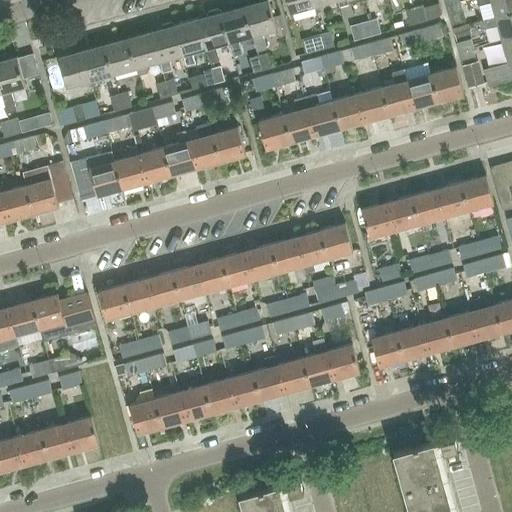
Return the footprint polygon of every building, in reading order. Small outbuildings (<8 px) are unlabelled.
[(280,15),(273,17),(268,0),(261,0),(244,5),(257,51),(266,49),(261,32),(276,28),(276,27),(283,25),(280,15)] [(314,5),(312,0),(287,0),(290,12),(314,5)] [(495,16),(511,11),(511,0),(483,0),(484,4),(491,2),(495,16)] [(460,1),(446,5),(451,25),(462,22),(459,10),(462,9),(460,1)] [(256,51),(257,51),(244,5),(221,11),(229,41),(233,56),(242,54),(238,39),(252,35),(256,51)] [(419,22),(427,20),(423,5),(415,8),(419,22)] [(409,25),(419,22),(415,8),(405,10),(409,25)] [(215,45),(229,41),(221,11),(198,18),(211,63),(219,60),(215,45)] [(502,40),(511,36),(511,11),(495,16),(485,19),(487,29),(498,26),(502,40)] [(210,63),(211,63),(198,18),(175,24),(186,65),(195,63),(192,52),(205,48),(210,63)] [(372,35),(380,33),(376,18),(368,21),(372,35)] [(354,40),(372,35),(368,21),(350,26),(354,40)] [(175,24),(174,24),(171,22),(162,24),(160,28),(151,30),(160,61),(163,72),(172,69),(169,58),(182,54),(185,65),(186,65),(175,24)] [(438,23),(418,29),(421,42),(442,36),(438,23)] [(418,29),(399,34),(402,47),(421,42),(418,29)] [(146,65),(160,61),(151,30),(128,37),(136,67),(139,75),(148,72),(146,65)] [(326,48),(334,46),(330,31),(322,33),(326,48)] [(322,33),(301,39),(305,54),(326,48),(322,33)] [(511,36),(502,40),(508,62),(483,69),(488,86),(511,79),(511,36)] [(113,73),(136,67),(128,37),(105,43),(113,73)] [(389,37),(368,43),(372,55),(393,49),(389,37)] [(458,51),(473,47),(471,38),(456,42),(458,51)] [(90,80),(113,73),(105,43),(82,50),(90,80)] [(368,43),(349,48),(353,60),(372,55),(368,43)] [(458,51),(460,60),(475,56),(473,47),(458,51)] [(66,86),(90,80),(82,50),(58,56),(66,86)] [(340,50),(320,56),(323,68),(343,63),(340,50)] [(262,70),(271,67),(267,53),(258,55),(262,70)] [(10,89),(25,85),(16,55),(0,59),(0,87),(5,107),(7,113),(16,110),(10,89)] [(253,72),(262,70),(258,55),(249,58),(253,72)] [(320,56),(300,61),(303,74),(323,68),(320,56)] [(438,100),(463,94),(455,65),(430,72),(438,100)] [(216,83),(224,80),(220,66),(212,68),(216,83)] [(463,70),(467,86),(482,82),(478,66),(463,70)] [(292,67),(271,73),(275,85),(295,80),(292,67)] [(207,85),(216,83),(212,68),(203,70),(207,85)] [(393,82),(381,86),(389,114),(413,107),(405,79),(402,68),(390,71),(393,82)] [(413,107),(438,100),(430,72),(405,79),(413,107)] [(271,73),(252,78),(255,91),(275,85),(271,73)] [(169,95),(178,93),(174,79),(165,81),(169,95)] [(160,98),(169,95),(165,81),(157,83),(160,98)] [(364,121),(389,114),(381,86),(356,92),(364,121)] [(205,105),(224,100),(221,87),(201,93),(205,105)] [(123,108),(132,106),(128,91),(119,94),(123,108)] [(339,128),(364,121),(356,92),(332,99),(339,128)] [(184,111),(205,105),(201,93),(181,98),(184,111)] [(114,110),(123,108),(119,94),(110,96),(114,110)] [(305,97),(315,134),(339,128),(332,99),(320,103),(318,94),(305,97)] [(282,113),(290,141),(315,134),(305,97),(293,100),(296,109),(282,113)] [(152,107),(155,119),(175,113),(172,101),(152,107)] [(76,121),(85,118),(81,104),(72,106),(76,121)] [(135,124),(155,119),(152,107),(132,112),(135,124)] [(265,148),(290,141),(282,113),(257,120),(265,148)] [(103,120),(107,132),(126,127),(123,114),(103,120)] [(13,134),(21,132),(17,117),(9,120),(13,134)] [(4,137),(13,134),(9,120),(0,122),(4,137)] [(87,137),(107,132),(103,120),(83,125),(87,137)] [(212,132),(220,161),(245,154),(237,125),(212,132)] [(212,132),(199,136),(197,129),(186,132),(188,139),(187,139),(196,168),(220,161),(212,132)] [(33,134),(15,139),(18,152),(37,146),(33,134)] [(15,139),(0,143),(0,156),(18,152),(15,139)] [(171,174),(196,168),(187,139),(163,146),(171,174)] [(147,181),(171,174),(163,146),(139,153),(147,181)] [(122,188),(147,181),(139,153),(114,159),(122,188)] [(96,195),(122,188),(114,159),(88,166),(96,195)] [(508,185),(511,184),(511,161),(511,160),(500,163),(507,186),(508,185)] [(496,189),(507,186),(500,163),(489,166),(496,189)] [(37,172),(23,175),(25,184),(26,184),(33,212),(58,205),(50,177),(48,167),(37,170),(37,172)] [(468,209),(493,202),(485,174),(460,181),(468,209)] [(442,216),(468,209),(460,181),(435,188),(442,216)] [(8,219),(33,212),(26,184),(25,184),(1,191),(8,219)] [(501,209),(503,209),(511,206),(511,199),(508,185),(507,186),(496,189),(501,209)] [(418,223),(442,216),(435,188),(410,195),(418,223)] [(0,221),(8,219),(1,191),(0,191),(0,221)] [(393,229),(418,223),(410,195),(386,201),(393,229)] [(369,236),(393,229),(386,201),(361,208),(369,236)] [(318,229),(326,258),(352,250),(344,222),(318,229)] [(312,261),(326,258),(318,229),(294,236),(301,264),(303,264),(305,272),(314,270),(312,261)] [(277,271),(301,264),(294,236),(269,243),(277,271)] [(480,254),(500,248),(497,236),(476,241),(480,254)] [(461,259),(480,254),(476,241),(458,247),(461,259)] [(252,278),(277,271),(269,243),(245,250),(252,278)] [(245,250),(220,257),(228,285),(252,278),(245,250)] [(430,267),(451,262),(448,250),(427,255),(430,267)] [(505,266),(502,254),(482,259),(486,271),(505,266)] [(412,272),(430,267),(427,255),(408,260),(412,272)] [(220,257),(196,263),(203,291),(228,285),(220,257)] [(465,277),(486,271),(482,259),(462,265),(465,277)] [(178,298),(203,291),(196,263),(171,270),(178,298)] [(382,281),(402,275),(398,263),(378,269),(382,281)] [(434,273),(437,285),(456,280),(452,267),(434,273)] [(154,305),(178,298),(171,270),(146,277),(154,305)] [(416,291),(437,285),(434,273),(413,279),(416,291)] [(130,312),(154,305),(146,277),(122,284),(130,312)] [(358,292),(356,287),(355,280),(334,286),(338,298),(358,292)] [(383,287),(387,299),(407,294),(403,281),(383,287)] [(122,284),(97,291),(104,319),(130,312),(122,284)] [(318,303),(338,298),(334,286),(315,291),(318,303)] [(383,287),(364,292),(365,297),(367,305),(387,299),(383,287)] [(55,293),(31,299),(39,327),(37,327),(41,340),(67,333),(64,323),(92,315),(86,293),(58,300),(55,293)] [(289,311),(309,305),(306,294),(285,299),(289,311)] [(502,331),(511,328),(511,298),(495,303),(502,331)] [(37,327),(39,327),(31,299),(7,306),(15,334),(37,327)] [(269,317),(289,311),(285,299),(265,305),(269,317)] [(341,303),(320,309),(323,322),(344,316),(341,303)] [(478,338),(502,331),(495,303),(469,310),(478,338)] [(0,337),(15,334),(7,306),(0,307),(0,337)] [(239,325),(259,319),(255,307),(236,313),(239,325)] [(453,345),(478,338),(469,310),(446,317),(453,345)] [(290,317),(294,329),(314,324),(311,311),(290,317)] [(219,330),(239,325),(236,313),(216,318),(219,330)] [(274,335),(294,329),(290,317),(270,322),(274,335)] [(428,351),(453,345),(446,317),(421,324),(428,351)] [(189,338),(210,333),(207,321),(186,327),(189,338)] [(404,358),(428,351),(421,324),(396,330),(404,358)] [(242,330),(246,343),(264,338),(260,325),(242,330)] [(170,344),(189,338),(186,327),(167,332),(170,344)] [(224,348),(246,343),(242,330),(221,336),(224,348)] [(378,365),(404,358),(396,330),(371,337),(378,365)] [(141,352),(160,347),(157,334),(138,340),(141,352)] [(196,356),(215,351),(212,339),(193,344),(196,356)] [(138,340),(117,345),(121,357),(141,352),(138,340)] [(327,349),(335,378),(360,371),(352,342),(327,349)] [(175,362),(196,356),(193,344),(172,350),(175,362)] [(310,384),(335,378),(327,349),(302,356),(310,384)] [(144,358),(147,370),(166,365),(162,353),(144,358)] [(52,371),(71,366),(68,354),(48,359),(52,371)] [(285,391),(278,363),(275,355),(263,358),(266,366),(253,370),(261,398),(285,391)] [(285,391),(310,384),(302,356),(278,363),(285,391)] [(126,376),(147,370),(144,358),(123,364),(126,376)] [(31,377),(52,371),(48,359),(28,365),(31,377)] [(0,375),(3,385),(22,379),(19,367),(0,372),(0,375)] [(236,405),(261,398),(253,370),(228,377),(236,405)] [(81,383),(78,372),(78,371),(58,376),(62,389),(81,383)] [(212,412),(236,405),(228,377),(204,384),(212,412)] [(29,384),(32,397),(51,391),(48,379),(29,384)] [(12,402),(32,397),(29,384),(8,390),(12,402)] [(187,418),(212,412),(204,384),(180,390),(187,418)] [(163,425),(187,418),(180,390),(155,397),(163,425)] [(137,433),(163,425),(155,397),(129,404),(137,433)] [(73,450),(98,443),(90,415),(65,422),(73,450)] [(48,456),(73,450),(65,422),(41,429),(48,456)] [(24,463),(48,456),(41,429),(16,436),(24,463)] [(0,469),(24,463),(16,436),(0,439),(0,469)] [(393,451),(409,511),(452,511),(437,452),(457,447),(454,436),(434,442),(433,440),(393,451)] [(238,494),(243,511),(286,511),(282,495),(302,490),(299,479),(279,485),(279,483),(238,494)]
